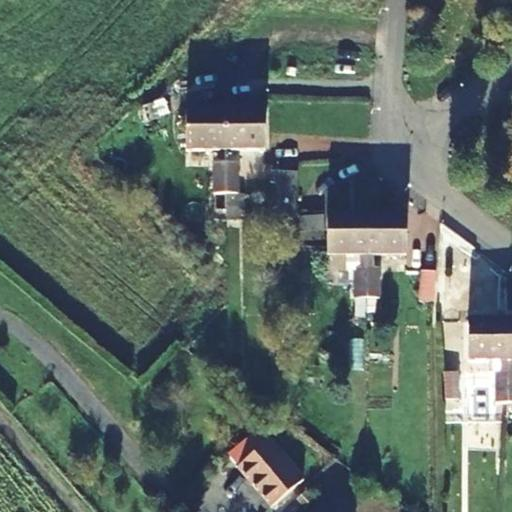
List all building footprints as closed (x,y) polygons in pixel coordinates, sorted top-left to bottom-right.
[(223,162),(223,193),(234,193),(234,162),(228,162),(228,150),(262,150),(262,108),(223,110),(223,150),(223,162)] [(223,150),(223,110),(184,111),(184,150),(223,150)] [(223,193),(223,162),(212,162),(212,193),(223,193)] [(273,248),(288,249),(288,215),(294,215),(294,190),(268,189),(268,201),(274,201),(273,248)] [(363,259),(363,216),(323,217),(323,259),(352,258),(352,271),(351,271),(351,302),(363,302),(363,299),(363,271),(363,259)] [(402,217),(363,216),(363,259),(402,259),(402,217)] [(432,303),(433,271),(418,270),(417,303),(432,303)] [(466,362),(505,361),(505,321),(466,321),(466,362)] [(455,400),(454,373),(441,373),(441,400),(455,400)] [(505,404),(505,373),(494,373),(494,405),(505,405),(505,404)] [(275,508),(307,480),(274,440),(241,467),(275,508)]
